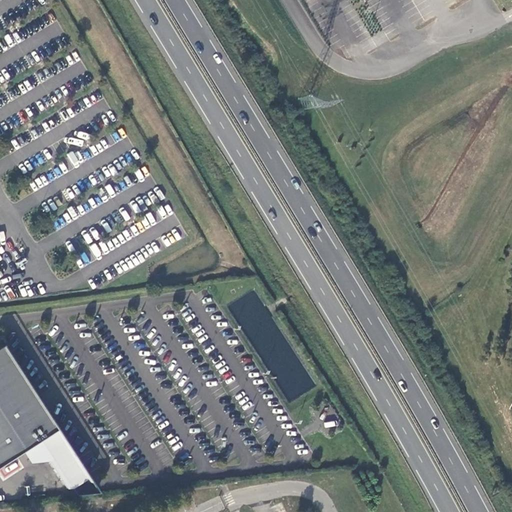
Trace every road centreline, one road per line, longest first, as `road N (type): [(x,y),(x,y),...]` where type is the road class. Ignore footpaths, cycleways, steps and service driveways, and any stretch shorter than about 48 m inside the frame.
road 1 (trunk): [(478,511),(174,0)]
road 2 (trunk): [(145,0),(449,511)]
